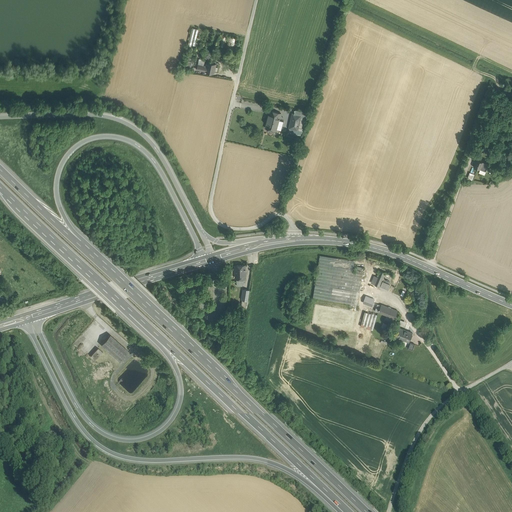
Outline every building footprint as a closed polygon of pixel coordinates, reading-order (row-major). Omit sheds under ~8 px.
[(192,28),(188,45),(194,47),(197,29),(192,28)] [(184,70),(190,72),(192,58),(187,57),(184,70)] [(204,66),(198,65),(197,67),(197,68),(197,69),(214,73),(215,70),(217,71),(217,67),(215,67),(216,64),(208,62),(208,65),(206,65),(206,66),(204,66)] [(281,114),(270,111),(266,128),(276,131),(279,120),(281,114)] [(483,162),(476,159),(474,167),(480,169),(481,168),(486,170),(488,164),(483,162)] [(355,261),(320,255),(318,265),(354,271),(355,261)] [(245,265),(236,266),(236,278),(237,278),(245,278),(245,265)] [(354,271),(318,265),(315,284),(360,291),(363,272),(355,271),(354,271)] [(385,273),(380,271),(378,277),(375,285),(379,286),(385,273)] [(390,285),(382,282),(380,287),(388,290),(390,285)] [(360,291),(315,284),(313,297),(357,305),(360,291)] [(313,297),(308,323),(353,330),(356,311),(357,305),(313,297)] [(398,311),(381,305),(378,312),(387,316),(395,319),(398,311)] [(364,312),(356,311),(353,330),(359,331),(364,315),(364,312)] [(354,350),(353,353),(365,357),(376,318),(364,315),(359,331),(354,350)] [(345,347),(354,350),(359,331),(353,330),(308,323),(307,329),(348,336),(345,347)] [(404,330),(399,328),(396,337),(409,342),(412,333),(408,331),(405,329),(404,330)] [(129,352),(110,335),(101,344),(120,362),(129,352)] [(103,352),(98,348),(91,356),(95,360),(103,352)]
